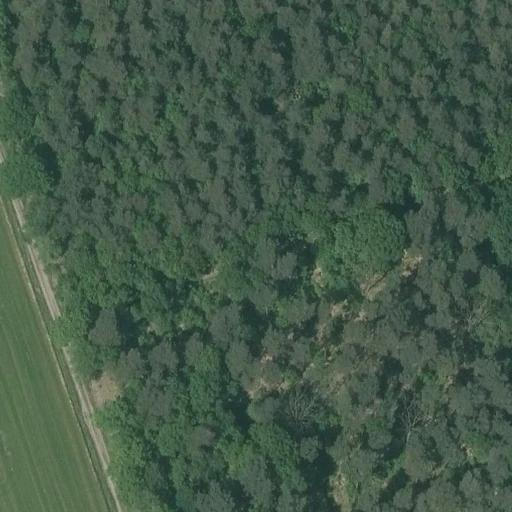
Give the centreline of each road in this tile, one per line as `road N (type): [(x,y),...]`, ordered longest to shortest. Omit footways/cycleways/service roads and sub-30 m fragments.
road 1 (track): [(511,183),(57,329)]
road 2 (track): [(0,166),(121,511)]
